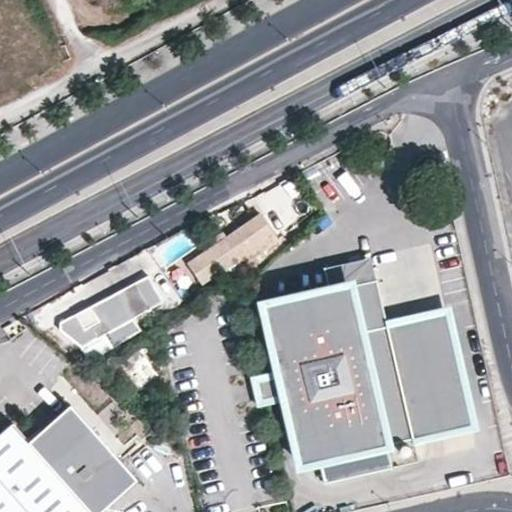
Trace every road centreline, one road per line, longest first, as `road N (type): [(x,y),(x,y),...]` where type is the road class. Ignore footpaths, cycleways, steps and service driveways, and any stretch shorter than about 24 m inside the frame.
road 1 (residential): [(447,77),(0,307)]
road 2 (secondary): [(0,214),(404,0)]
road 3 (secondary): [(328,0),(0,175)]
road 4 (residential): [(447,77),(511,353)]
road 5 (residential): [(218,0),(0,115)]
